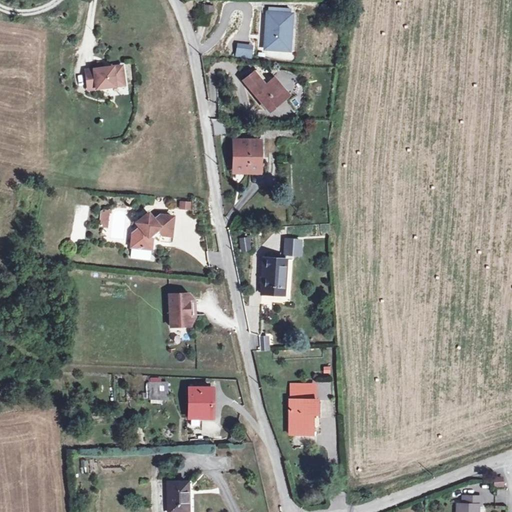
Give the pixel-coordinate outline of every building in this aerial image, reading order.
[(213,14),(214,5),(204,4),(204,13),(213,14)] [(260,43),(284,46),(289,11),(265,7),(260,43)] [(253,45),(237,43),(236,57),(251,59),(253,45)] [(122,62),(86,66),(88,86),(124,82),(122,62)] [(246,81),(269,109),(285,95),(272,81),(267,84),(257,72),(246,81)] [(213,125),(215,135),(224,132),(222,122),(213,125)] [(233,171),(259,172),(261,141),(235,140),(233,171)] [(178,208),(191,210),(192,202),(179,200),(178,208)] [(98,206),(96,221),(103,222),(105,207),(98,206)] [(150,206),(145,209),(151,216),(157,212),(157,207),(150,206)] [(169,214),(157,212),(151,216),(145,209),(133,218),(137,223),(129,229),(128,242),(147,244),(148,233),(146,231),(152,226),(155,230),(166,232),(169,214)] [(241,252),(249,251),(249,239),(240,240),(241,252)] [(303,240),(285,239),(284,254),(301,256),(303,240)] [(260,294),(283,297),(288,260),(265,257),(260,294)] [(187,289),(168,290),(170,322),(189,321),(189,311),(188,298),(187,289)] [(262,350),(269,350),(268,336),(261,336),(262,350)] [(144,374),(143,391),(162,391),(163,374),(144,374)] [(183,413),(207,414),(207,381),(184,381),(183,413)] [(286,382),(285,428),(307,429),(307,420),(315,419),(315,406),(312,406),(313,393),(309,393),(310,381),(286,382)] [(190,511),(190,481),(167,481),(167,511),(190,511)] [(456,511),(478,511),(478,507),(481,507),(481,497),(463,496),(462,506),(457,506),(456,511)]
